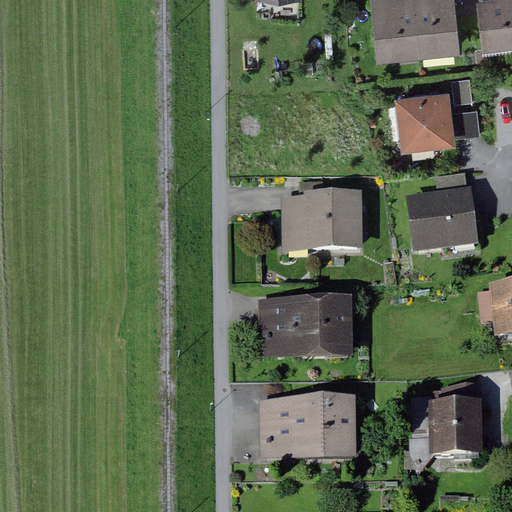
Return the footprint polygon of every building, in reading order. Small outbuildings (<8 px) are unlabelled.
[(416,0),(376,0),(382,56),(422,52),(416,0)] [(456,0),(416,0),(422,52),(462,48),(456,0)] [(511,0),(482,0),(487,46),(511,43),(511,0)] [(474,78),(456,79),(458,103),(466,102),(476,101),(474,78)] [(451,89),(398,94),(403,145),(456,140),(451,89)] [(511,102),(492,104),(496,144),(507,143),(511,142),(511,102)] [(474,188),(409,197),(417,254),(482,245),(476,200),(474,188)] [(365,195),(285,197),(286,254),(366,252),(365,195)] [(511,283),(492,286),(498,338),(511,336),(511,283)] [(354,297),(262,300),(263,323),(264,361),(356,358),(354,297)] [(359,399),(264,402),(264,432),(264,460),(359,458),(359,399)] [(485,401),(431,403),(433,457),(487,456),(485,401)]
